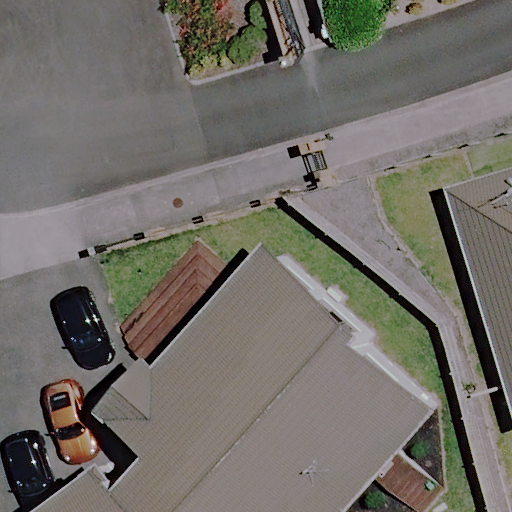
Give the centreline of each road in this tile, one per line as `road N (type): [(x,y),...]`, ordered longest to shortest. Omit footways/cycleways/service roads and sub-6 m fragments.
road 1 (residential): [(511,13),(443,48),(66,140)]
road 2 (residential): [(66,140),(24,0)]
